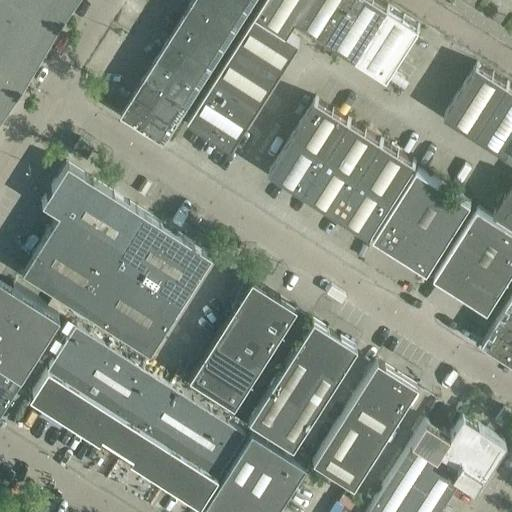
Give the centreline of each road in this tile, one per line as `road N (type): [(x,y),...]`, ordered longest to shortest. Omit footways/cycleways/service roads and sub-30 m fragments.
road 1 (unclassified): [(511,390),(51,94)]
road 2 (unclassified): [(111,511),(0,441)]
road 3 (unclassified): [(409,0),(511,64)]
